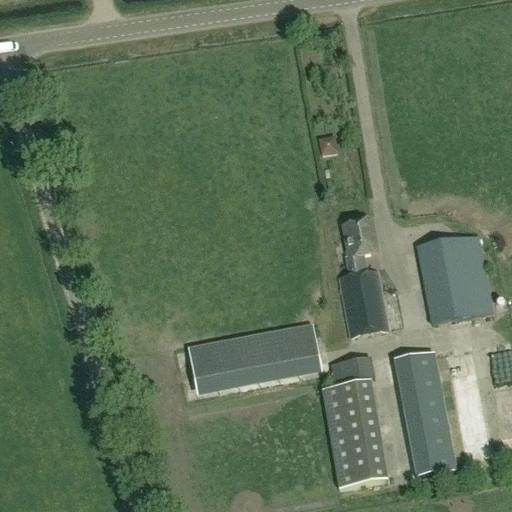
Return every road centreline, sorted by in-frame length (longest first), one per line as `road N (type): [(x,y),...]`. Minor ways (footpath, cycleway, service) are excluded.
road 1 (unclassified): [(141,511),(0,49)]
road 2 (tertiary): [(0,49),(334,0)]
